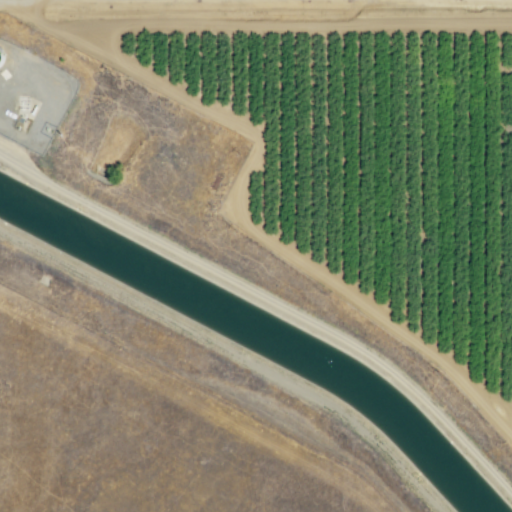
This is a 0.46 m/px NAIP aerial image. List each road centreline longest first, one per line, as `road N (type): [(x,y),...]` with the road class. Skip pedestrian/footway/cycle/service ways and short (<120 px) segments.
road 1 (track): [(511,434),(443,360),(246,223),(239,194),(259,149),(249,130),(0,2)]
road 2 (track): [(511,24),(96,24),(72,41)]
